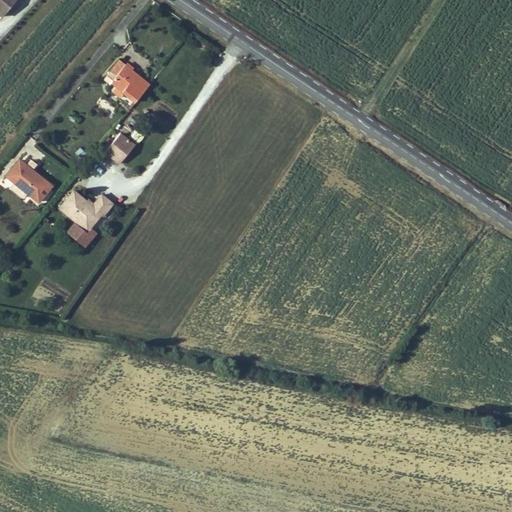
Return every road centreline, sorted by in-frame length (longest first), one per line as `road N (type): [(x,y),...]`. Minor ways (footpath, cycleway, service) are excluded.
road 1 (secondary): [(183,0),(511,221)]
road 2 (track): [(362,120),(439,0)]
